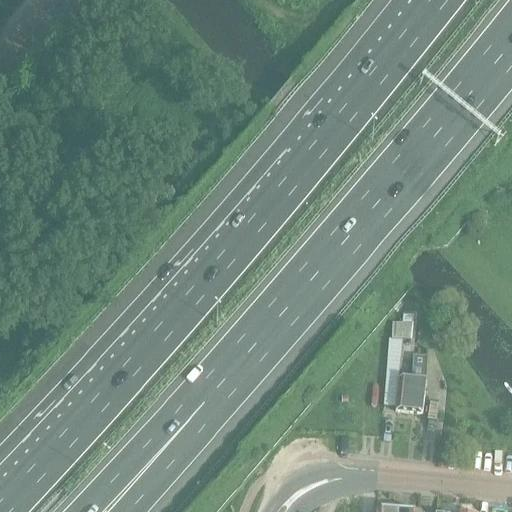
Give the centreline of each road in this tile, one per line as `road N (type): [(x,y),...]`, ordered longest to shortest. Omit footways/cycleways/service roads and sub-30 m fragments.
road 1 (motorway): [(429,0),(184,298),(0,501)]
road 2 (motorway): [(202,404),(511,42)]
road 3 (motorway): [(83,511),(202,404)]
road 4 (tertiary): [(511,492),(376,478)]
road 5 (motorway): [(124,511),(202,404)]
